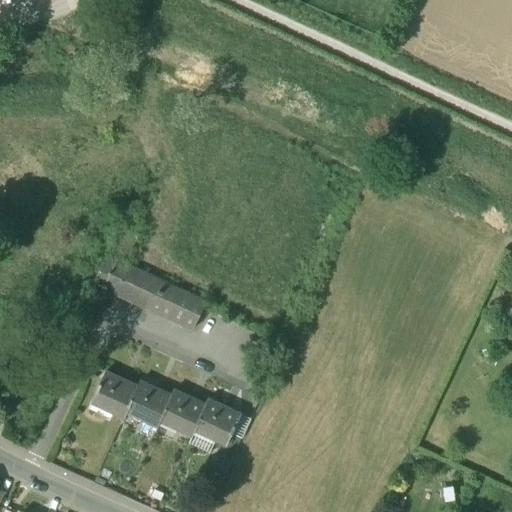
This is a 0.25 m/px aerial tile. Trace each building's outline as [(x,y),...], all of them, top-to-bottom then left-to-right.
[(207,300),(117,258),(113,267),(203,309),(207,300)] [(203,309),(113,267),(103,288),(193,330),(203,309)] [(121,380),(105,372),(96,390),(97,391),(91,401),(123,417),(126,410),(135,390),(120,382),(121,380)] [(154,389),(139,382),(135,390),(126,410),(158,425),(161,418),(170,399),(154,391),(154,389)] [(189,399),(173,391),(170,399),(161,418),(193,434),(195,428),(204,409),(188,401),(189,399)] [(225,407),(208,399),(204,409),(195,428),(228,443),(232,434),(233,434),(241,418),(223,410),(225,407)]
